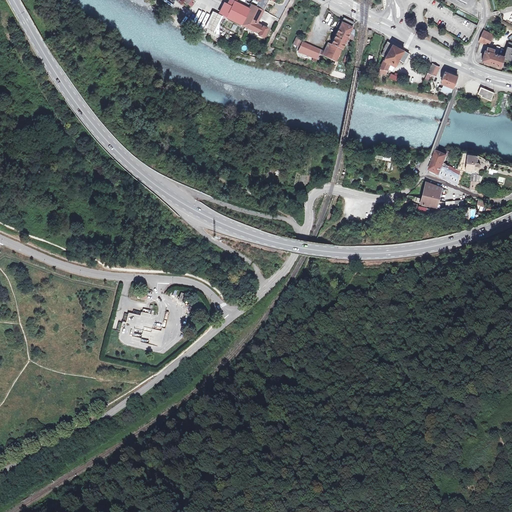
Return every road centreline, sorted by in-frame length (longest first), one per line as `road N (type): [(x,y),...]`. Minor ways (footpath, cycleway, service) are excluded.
road 1 (trunk): [(11,0),(108,143),(169,195),(233,228),(290,245),(372,253),(431,247),(511,220)]
road 2 (unclassified): [(230,318),(137,400),(0,476)]
road 3 (unclassified): [(421,175),(390,200),(316,191),(290,265),(230,318)]
road 4 (unclassified): [(0,238),(83,273),(188,282),(230,318)]
